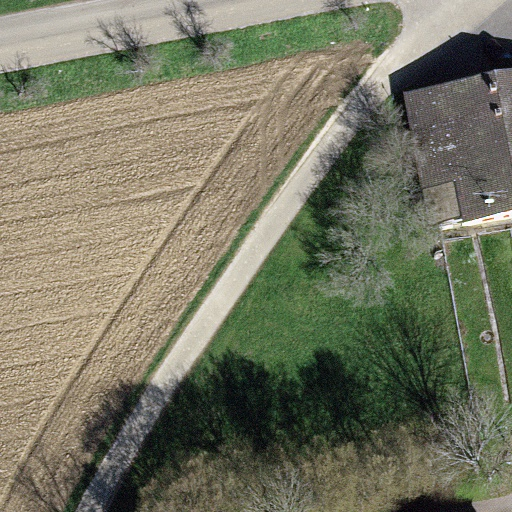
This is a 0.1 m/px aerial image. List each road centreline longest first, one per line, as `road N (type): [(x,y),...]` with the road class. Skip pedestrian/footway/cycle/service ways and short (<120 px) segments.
road 1 (track): [(444,0),(281,213),(88,511)]
road 2 (secondary): [(0,46),(239,0)]
